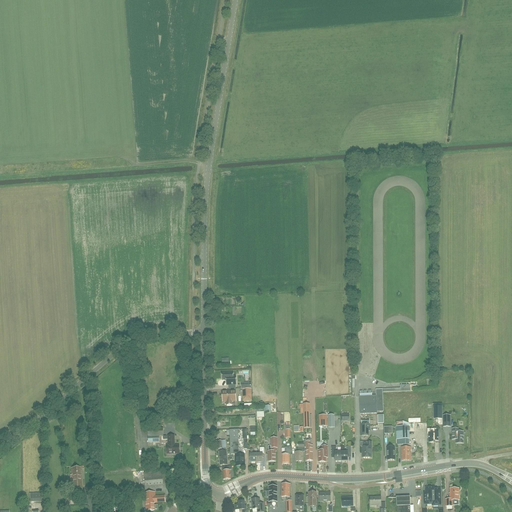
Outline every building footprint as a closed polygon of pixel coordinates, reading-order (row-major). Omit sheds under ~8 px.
[(236,376),(233,377),(233,373),(222,373),(222,380),(227,380),(227,382),(226,382),(226,385),(236,385),(236,376)] [(235,392),(222,392),(223,401),(227,401),(227,402),(227,405),(231,405),(235,405),(235,401),(236,401),(235,392)] [(383,404),(383,392),(378,393),(378,396),(359,397),(360,414),(377,413),(377,404),(383,404)] [(433,404),(433,407),(434,419),(442,419),(442,404),(433,404)] [(319,416),(319,427),(327,426),(327,416),(319,416)] [(361,424),(361,436),(368,436),(368,431),(370,431),(370,425),(361,424)] [(409,427),(405,427),(396,427),(397,445),(408,445),(408,439),(410,439),(409,427)] [(159,436),(163,436),(163,428),(148,429),(148,437),(159,436)] [(456,444),(463,444),(463,440),(464,440),(463,440),(463,436),(463,432),(458,432),(458,429),(452,429),(452,440),(456,440),(456,444)] [(239,454),(238,430),(230,430),(230,454),(239,454)] [(433,434),(428,434),(428,443),(435,443),(435,441),(438,441),(438,432),(433,432),(433,434)] [(167,446),(167,454),(179,454),(179,445),(174,446),(174,444),(174,436),(168,436),(168,446),(167,446)] [(277,448),(277,438),(271,438),(271,451),(268,451),(268,462),(275,462),(275,452),(276,452),(276,448),(277,448)] [(218,441),(219,449),(220,449),(220,452),(219,452),(220,466),(227,465),(226,451),(226,449),(225,441),(218,441)] [(306,461),(312,461),(312,446),(311,446),(311,442),(304,442),(304,443),(304,451),(306,451),(306,461)] [(371,442),(368,442),(368,445),(368,447),(362,447),(362,458),(370,458),(370,452),(371,452),(371,442)] [(304,452),(304,451),(304,443),(301,444),(298,444),(299,452),(295,452),(295,461),(303,461),(303,452),(304,452)] [(341,452),(341,462),(348,462),(348,455),(351,455),(351,458),(351,446),(346,447),(346,452),(341,452)] [(322,451),(319,451),(319,462),(326,462),(325,458),(328,458),(328,447),(322,447),(322,451)] [(341,462),(341,452),(336,452),(336,447),(331,447),(332,458),(332,456),(335,456),(335,462),(341,462)] [(410,447),(406,447),(401,447),(402,461),(411,461),(410,447)] [(260,454),(256,454),(256,462),(263,462),(263,454),(264,454),(264,448),(260,448),(260,454)] [(284,454),(284,455),(282,455),(282,465),(289,464),(289,455),(291,455),(291,448),(285,448),(285,455),(285,454),(284,454)] [(235,455),(235,466),(244,466),(244,455),(235,455)] [(223,480),(231,480),(230,471),(230,470),(232,470),(231,467),(231,466),(222,467),(222,471),(223,471),(223,480)] [(71,469),(71,475),(73,476),(73,481),(72,482),(72,489),(82,488),(81,476),(80,475),(80,468),(71,469)] [(144,473),(144,478),(145,486),(163,484),(162,477),(162,472),(144,473)] [(282,484),(281,497),(285,497),(290,498),(290,497),(290,485),(282,484)] [(267,492),(267,497),(269,497),(269,502),(277,502),(277,487),(269,487),(269,492),(267,492)] [(433,503),(432,488),(426,488),(426,493),(425,493),(425,504),(433,503),(433,505),(433,503)] [(433,488),(432,488),(433,503),(433,505),(440,505),(440,491),(439,490),(438,489),(435,489),(435,490),(433,490),(433,488)] [(450,495),(450,499),(446,500),(446,507),(452,507),(452,506),(459,506),(458,500),(459,500),(459,489),(450,489),(450,495)] [(165,502),(165,496),(155,496),(155,492),(145,493),(146,509),(147,508),(147,510),(150,510),(151,511),(153,511),(153,510),(154,510),(157,509),(157,505),(154,505),(154,503),(165,502)] [(330,501),(330,493),(326,493),(326,494),(319,494),(320,502),(330,501)] [(381,497),(370,498),(370,506),(377,506),(378,507),(381,507),(381,497)] [(410,498),(410,497),(396,498),(397,498),(397,511),(412,511),(410,511),(410,498)] [(342,498),(342,507),(353,506),(353,498),(348,498),(348,499),(342,499),(342,498)] [(252,499),(252,509),(257,509),(257,511),(263,511),(263,503),(260,503),(259,499),(252,499)] [(245,506),(245,501),(238,502),(239,505),(235,505),(235,510),(242,510),(242,511),(246,511),(246,506),(245,506)]
